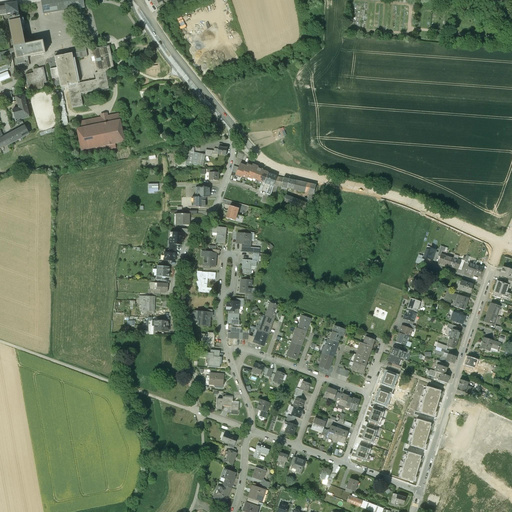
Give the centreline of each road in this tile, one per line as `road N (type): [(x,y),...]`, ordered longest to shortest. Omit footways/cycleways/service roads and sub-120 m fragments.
road 1 (residential): [(249,429),(198,411),(173,309),(183,252),(218,203),(235,132)]
road 2 (secondary): [(235,132),(269,166),(379,191),(502,243)]
road 3 (track): [(0,342),(198,411)]
road 4 (secondary): [(136,0),(235,132)]
